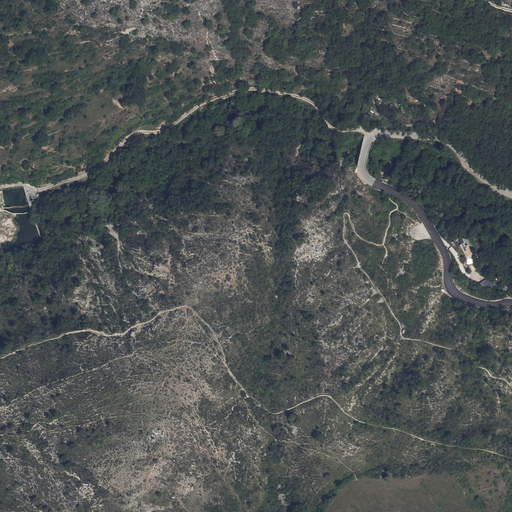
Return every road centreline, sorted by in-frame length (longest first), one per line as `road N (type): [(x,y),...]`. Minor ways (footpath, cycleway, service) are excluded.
road 1 (secondary): [(511,303),(455,294),(444,251),(421,211),(361,166),(371,134),(435,137),(511,195)]
road 2 (track): [(369,136),(333,129),(298,97),(245,90),(206,102),(170,127),(126,138),(89,173),(38,189),(0,187)]
road 3 (track): [(371,134),(511,98)]
